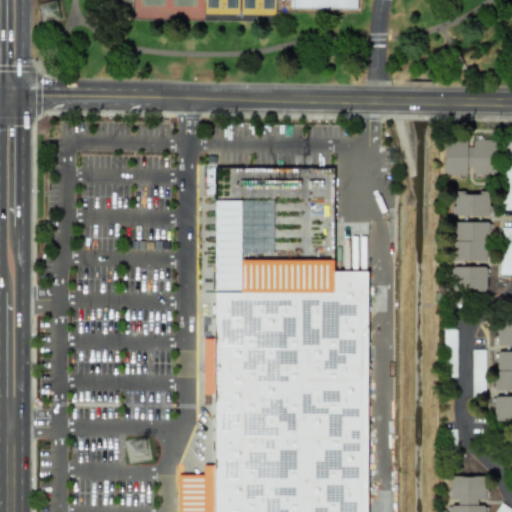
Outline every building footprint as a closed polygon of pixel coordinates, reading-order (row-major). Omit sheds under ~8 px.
[(291,0),(292,8),(355,9),(355,0),(291,0)] [(472,139),(472,178),(494,178),(493,139),(472,139)] [(443,175),(467,174),(466,140),(443,140),(443,175)] [(511,161),(502,162),(501,210),(511,209),(511,161)] [(454,216),(489,215),(489,191),(454,192),(454,216)] [(176,511),(177,477),(203,476),(203,467),(213,467),(213,397),(204,397),(203,339),(213,339),(214,200),(240,201),(240,260),(334,259),(334,272),(368,272),(366,370),(366,511),(176,511)] [(452,260),(485,261),(487,222),(454,221),(452,260)] [(510,275),(511,260),(499,260),(499,274),(510,275)] [(486,267),(451,266),(450,292),(486,292),(486,267)] [(511,345),(511,321),(495,322),(496,346),(511,345)] [(455,329),(445,330),(445,377),(456,376),(455,329)] [(484,349),(471,350),(471,396),(485,396),(484,349)] [(511,351),(495,351),(494,390),(511,390),(511,351)] [(511,420),(511,396),(493,396),(493,420),(511,420)] [(485,476),(449,476),(449,502),(448,511),(483,511),(484,505),(477,505),(477,499),(485,499),(485,476)]
